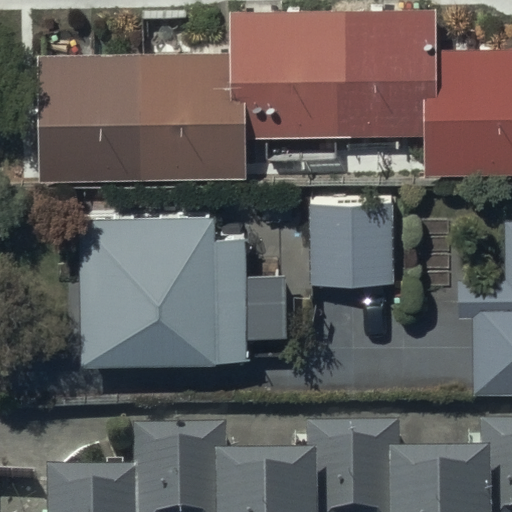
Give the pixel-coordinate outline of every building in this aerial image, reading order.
[(40,50),(42,181),(250,178),(249,136),(427,134),(428,173),(511,171),(511,46),(441,47),(440,2),(230,6),(230,48),(40,50)] [(394,199),(313,201),(315,281),(396,279),(394,199)] [(218,213),(82,216),(85,362),(254,359),(251,236),(219,237),(218,213)] [(511,220),(507,221),(508,278),(462,279),(463,315),(474,315),(476,395),(511,394),(511,220)] [(139,486),(53,487),(52,511),(511,511),(511,441),(486,442),(486,484),(407,484),(407,439),(310,440),(310,485),(234,486),(234,445),(138,446),(139,486)]
